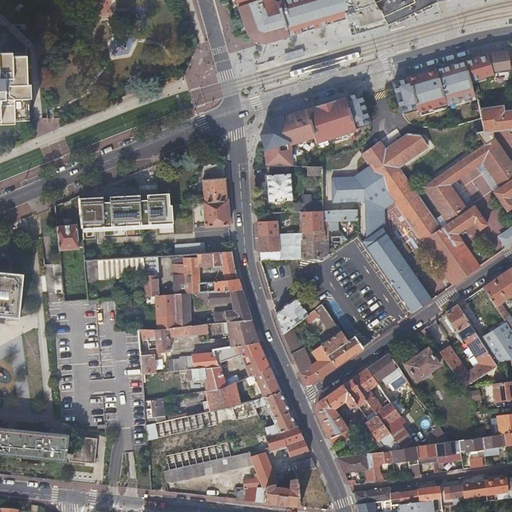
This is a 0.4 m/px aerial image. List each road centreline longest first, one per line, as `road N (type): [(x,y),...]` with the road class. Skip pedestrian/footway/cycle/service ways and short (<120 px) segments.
road 1 (secondary): [(296,401),(265,335),(245,261),(232,113)]
road 2 (secondary): [(232,113),(511,33)]
road 3 (residential): [(511,253),(296,401)]
road 4 (secondary): [(0,205),(232,113)]
road 5 (residential): [(69,497),(201,511)]
road 6 (secondary): [(344,511),(296,401)]
